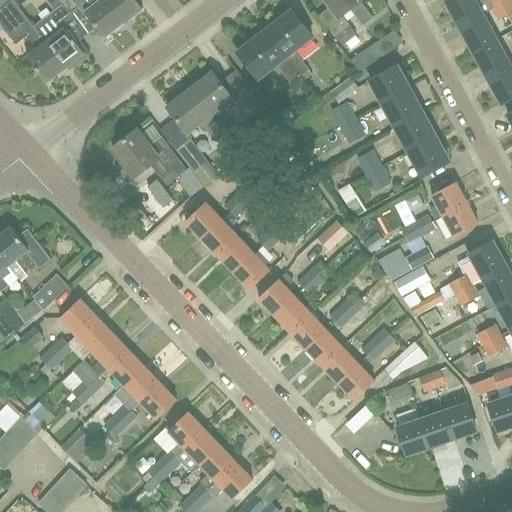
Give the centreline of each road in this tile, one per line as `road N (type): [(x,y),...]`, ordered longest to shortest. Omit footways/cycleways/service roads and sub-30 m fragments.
road 1 (unclassified): [(395,511),(351,489),(25,152)]
road 2 (residential): [(25,152),(227,0)]
road 3 (residential): [(511,198),(405,0)]
